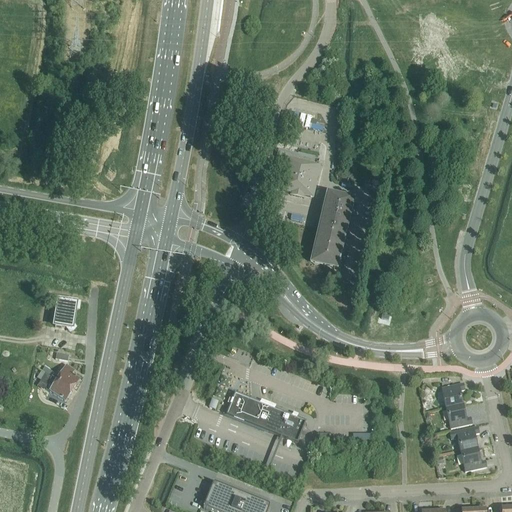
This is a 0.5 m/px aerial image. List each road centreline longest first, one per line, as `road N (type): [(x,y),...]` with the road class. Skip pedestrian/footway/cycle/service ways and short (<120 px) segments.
road 1 (primary): [(135,235),(77,511)]
road 2 (primary): [(101,511),(165,240)]
road 3 (unclassified): [(239,246),(282,97),(325,36),(330,0)]
road 4 (unclassified): [(132,511),(218,306)]
road 5 (primary): [(170,219),(207,0)]
road 6 (tertiary): [(262,284),(319,333),(351,348),(460,352)]
road 7 (residential): [(511,484),(316,495),(298,511)]
road 8 (primary): [(175,0),(139,214)]
road 9 (tertiary): [(455,338),(402,348),(354,342),(316,323),(272,274)]
road 10 (tertiary): [(464,267),(511,95)]
road 11 (residential): [(57,444),(88,373),(93,288)]
road 12 (tertiary): [(139,214),(0,189)]
road 13 (tertiary): [(0,211),(135,235)]
road 14 (residential): [(511,484),(483,360)]
